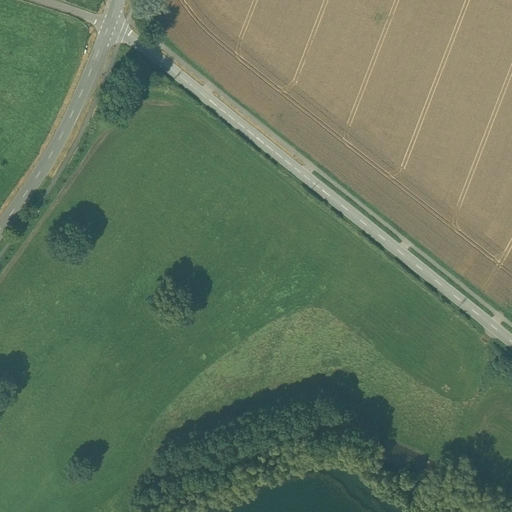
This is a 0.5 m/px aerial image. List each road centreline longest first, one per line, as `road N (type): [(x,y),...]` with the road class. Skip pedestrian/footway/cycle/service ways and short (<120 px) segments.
road 1 (tertiary): [(109,24),(511,341)]
road 2 (tertiary): [(0,229),(48,158),(109,24)]
